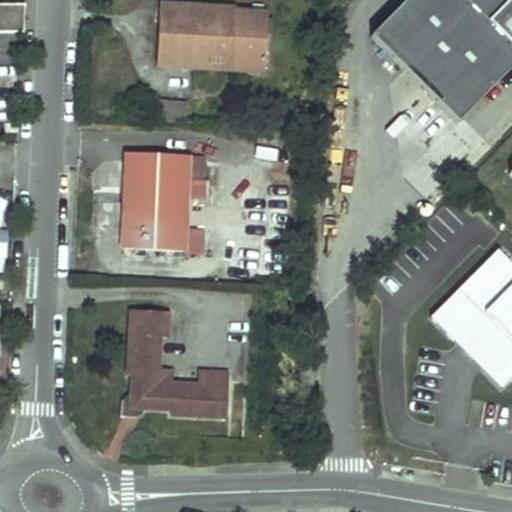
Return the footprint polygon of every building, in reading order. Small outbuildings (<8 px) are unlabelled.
[(511,67),(511,0),(406,0),(369,38),(456,124),(511,67)] [(264,5),(251,4),(251,15),(263,16),(264,5)] [(237,9),(159,6),(156,68),(198,69),(198,55),(231,57),(230,71),(265,72),(267,16),(263,16),(251,15),(237,15),(237,9)] [(23,11),(0,10),(0,32),(22,33),(23,11)] [(231,57),(198,55),(198,69),(230,71),(231,57)] [(158,102),(156,121),(185,123),(186,103),(158,102)] [(187,158),(128,155),(123,251),(181,255),(186,182),(187,158)] [(203,159),(187,158),(186,182),(201,183),(203,159)] [(511,268),(497,254),(431,322),(502,392),(511,381),(511,268)] [(167,315),(131,313),(127,377),(133,378),(132,388),(135,392),(148,407),(152,410),(172,411),(171,418),(227,420),(229,375),(199,374),(198,388),(173,386),(158,371),(160,340),(166,341),(167,315)] [(148,407),(135,392),(123,403),(121,418),(134,419),(148,407)]
